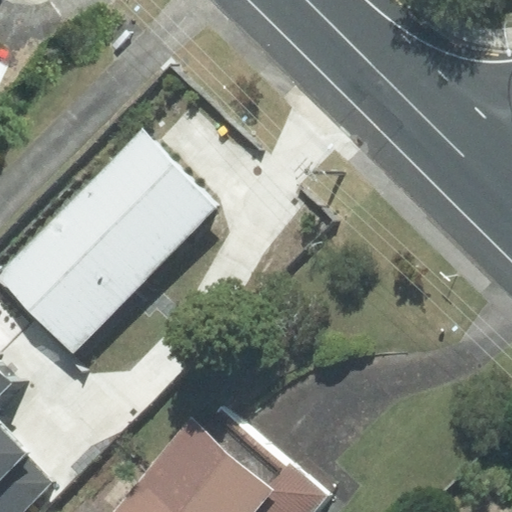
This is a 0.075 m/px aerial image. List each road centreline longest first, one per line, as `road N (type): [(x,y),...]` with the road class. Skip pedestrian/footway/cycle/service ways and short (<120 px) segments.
road 1 (unknown): [(197,0),(0,207)]
road 2 (secondary): [(307,0),(479,169)]
